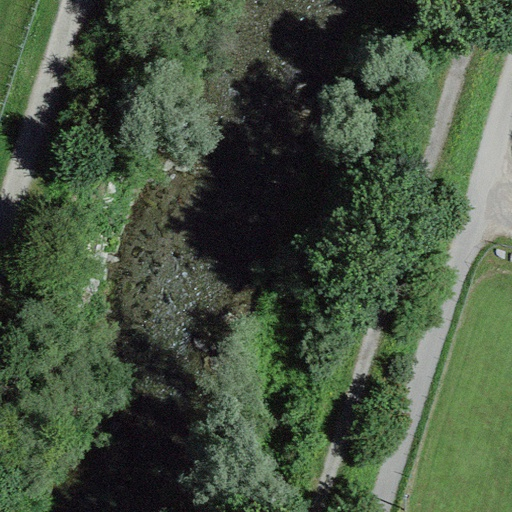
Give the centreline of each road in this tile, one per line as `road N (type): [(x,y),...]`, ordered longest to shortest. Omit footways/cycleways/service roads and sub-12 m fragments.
road 1 (track): [(472,0),(309,511)]
road 2 (track): [(381,511),(511,94)]
road 3 (track): [(82,0),(0,259)]
